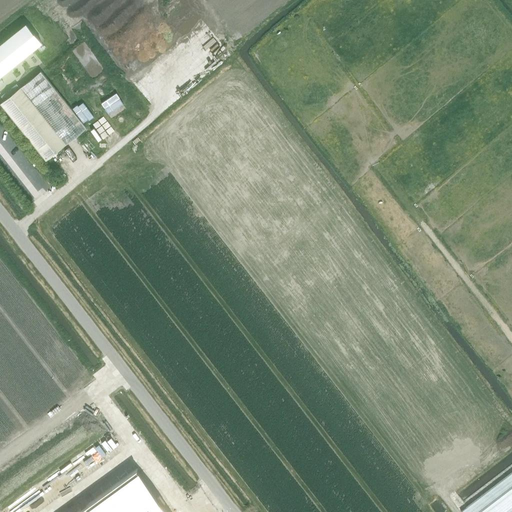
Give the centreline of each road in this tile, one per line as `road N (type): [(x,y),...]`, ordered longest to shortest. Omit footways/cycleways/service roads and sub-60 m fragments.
road 1 (unclassified): [(233,511),(0,209)]
road 2 (track): [(226,59),(14,227)]
